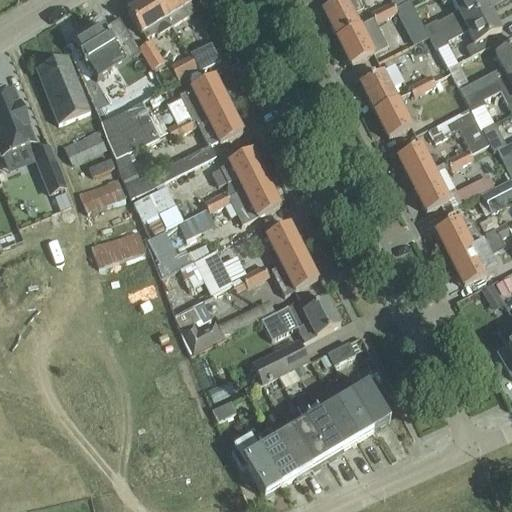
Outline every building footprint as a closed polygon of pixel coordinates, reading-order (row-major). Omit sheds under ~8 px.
[(156,35),(157,37),(170,30),(151,0),(148,0),(126,14),(140,36),(141,35),(145,41),(156,35)] [(151,0),(170,30),(188,19),(183,9),(190,5),(187,0),(151,0)] [(336,40),(358,29),(351,16),(361,11),(355,0),(345,0),(339,3),(321,12),(336,40)] [(388,0),(390,4),(394,10),(408,2),(406,0),(388,0)] [(429,42),(489,10),(483,0),(438,0),(442,6),(451,1),(457,13),(436,24),(435,23),(422,29),(427,39),(429,42)] [(390,4),(380,10),(386,21),(397,15),(394,10),(390,4)] [(375,27),(386,21),(380,10),(369,15),(373,21),(375,27)] [(489,10),(429,42),(435,53),(436,52),(447,46),(446,45),(467,33),(474,45),(465,49),(470,59),(494,46),(490,38),(500,33),(489,10)] [(358,29),(336,40),(350,68),(368,59),(372,57),(387,49),(375,27),(373,21),(358,29)] [(406,35),(412,46),(427,39),(422,29),(421,27),(406,35)] [(78,71),(97,60),(102,56),(125,94),(150,80),(132,50),(119,58),(101,29),(74,46),(82,59),(74,64),(78,71)] [(163,66),(162,63),(149,44),(138,51),(152,73),(163,66)] [(506,80),(511,77),(511,48),(494,57),(506,80)] [(190,60),(193,65),(198,75),(220,64),(212,49),(190,60)] [(435,53),(423,59),(432,76),(441,72),(445,69),(436,52),(435,53)] [(90,115),(74,78),(67,59),(35,72),(58,128),(90,115)] [(178,85),(184,82),(198,75),(193,65),(190,60),(171,70),(178,85)] [(373,114),(395,103),(390,92),(403,85),(394,68),(359,86),(373,114)] [(163,91),(154,77),(146,82),(155,96),(163,91)] [(511,118),(511,117),(511,77),(506,80),(463,102),(468,112),(470,115),(484,108),(482,103),(499,94),(511,118)] [(429,78),(418,84),(424,94),(434,89),(429,78)] [(190,126),(227,107),(213,79),(190,91),(191,93),(179,98),(181,102),(167,109),(176,126),(187,120),(190,126)] [(424,94),(418,84),(407,89),(413,100),(424,94)] [(35,146),(21,112),(14,93),(0,99),(0,150),(4,159),(35,146)] [(410,131),(395,103),(373,114),(388,142),(410,131)] [(114,163),(121,159),(159,141),(141,106),(100,126),(114,163)] [(158,174),(126,189),(131,202),(215,159),(209,149),(217,145),(218,147),(223,144),(241,135),(227,107),(190,126),(193,131),(196,129),(206,149),(158,174)] [(434,146),(457,135),(475,126),(470,115),(468,112),(427,133),(434,146)] [(430,116),(412,125),(418,136),(436,127),(430,116)] [(171,142),(182,137),(176,126),(166,131),(171,142)] [(457,135),(466,152),(467,152),(470,157),(489,147),(481,133),(479,134),(475,126),(457,135)] [(96,133),(63,149),(72,169),(106,153),(96,133)] [(501,162),(511,156),(507,147),(496,152),(501,162)] [(397,160),(411,188),(443,171),(448,169),(445,164),(431,172),(419,149),(397,160)] [(65,192),(49,152),(34,158),(50,198),(65,192)] [(473,163),(470,157),(467,152),(466,152),(455,158),(461,169),(473,163)] [(242,193),(265,181),(250,153),(227,165),(228,166),(219,171),(226,186),(236,181),(242,193)] [(511,156),(501,162),(511,182),(511,184),(511,156)] [(451,174),(461,169),(455,158),(445,163),(445,164),(448,169),(448,168),(451,174)] [(480,198),(494,191),(487,178),(455,194),(443,171),(411,188),(425,216),(447,205),(451,213),(480,198)] [(117,181),(77,196),(85,216),(124,201),(117,181)] [(279,209),(265,181),(242,193),(256,221),(279,209)] [(489,217),(511,205),(511,184),(511,182),(494,191),(480,198),(489,217)] [(173,211),(164,193),(131,209),(140,228),(173,211)] [(225,195),(214,200),(219,211),(230,206),(225,195)] [(219,211),(214,200),(203,206),(209,217),(219,211)] [(194,219),(178,226),(186,242),(201,235),(194,219)] [(165,231),(160,220),(148,227),(153,237),(165,231)] [(479,239),(471,224),(456,222),(452,225),(434,234),(449,262),(480,246),(486,243),(488,247),(499,242),(494,231),(479,239)] [(505,225),(494,231),(499,242),(510,236),(509,233),(505,225)] [(279,267),(302,255),(288,227),(265,239),(279,267)] [(89,249),(97,271),(145,254),(137,232),(89,249)] [(495,274),(480,246),(449,262),(463,290),(495,274)] [(197,253),(182,260),(186,267),(201,260),(197,253)] [(215,254),(193,266),(209,299),(232,288),(215,254)] [(316,283),(302,255),(279,267),(280,269),(272,273),(285,299),(316,283)] [(262,268),(251,274),(257,285),(268,279),(262,268)] [(246,291),(257,285),(251,274),(240,281),(246,291)] [(511,286),(509,280),(494,288),(501,301),(511,295),(511,286)] [(497,296),(485,303),(490,311),(502,305),(497,296)] [(192,312),(174,321),(180,335),(192,358),(223,342),(223,343),(275,316),(268,302),(216,329),(214,325),(196,335),(193,328),(194,327),(196,330),(211,323),(202,305),(191,311),(192,312)] [(304,347),(321,338),(339,329),(326,303),(305,314),(299,304),(285,311),(304,347)] [(511,323),(509,319),(494,329),(506,350),(511,359),(511,323)] [(297,343),(250,367),(261,388),(293,372),(301,368),(308,364),(297,343)] [(331,368),(332,369),(354,358),(348,345),(326,356),(326,357),(331,368)] [(326,357),(319,361),(324,371),(331,368),(326,357)] [(303,368),(294,372),(297,379),(306,375),(303,368)] [(367,388),(350,397),(373,434),(389,425),(367,388)] [(373,434),(350,397),(335,406),(357,444),(373,434)] [(229,405),(211,414),(217,425),(235,417),(229,405)] [(335,406),(320,416),(342,453),(357,444),(335,406)] [(326,462),(342,453),(320,416),(304,425),(326,462)] [(304,425),(289,434),(311,471),(326,462),(304,425)] [(280,490),(296,481),(273,443),(273,444),(267,434),(252,442),(280,490)] [(311,471),(289,434),(273,443),(296,481),(311,471)] [(263,500),(280,490),(252,442),(251,443),(249,440),(233,449),(263,500)]
